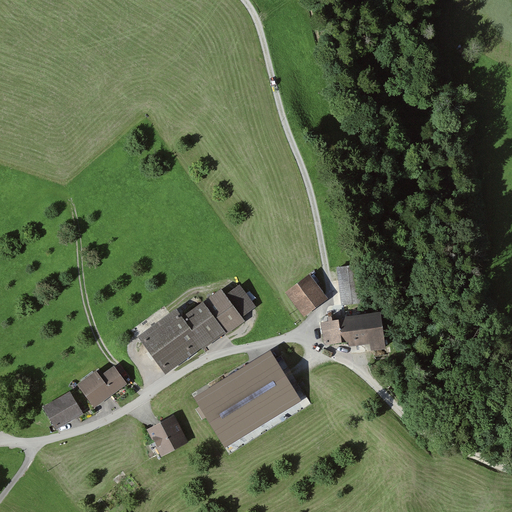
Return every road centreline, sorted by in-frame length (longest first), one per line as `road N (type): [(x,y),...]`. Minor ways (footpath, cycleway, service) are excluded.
road 1 (track): [(306,334),(329,297),(328,280),(302,160),(243,0)]
road 2 (unclassified): [(306,334),(213,356),(112,417),(33,442)]
road 3 (track): [(306,334),(348,360),(424,431),(511,468)]
